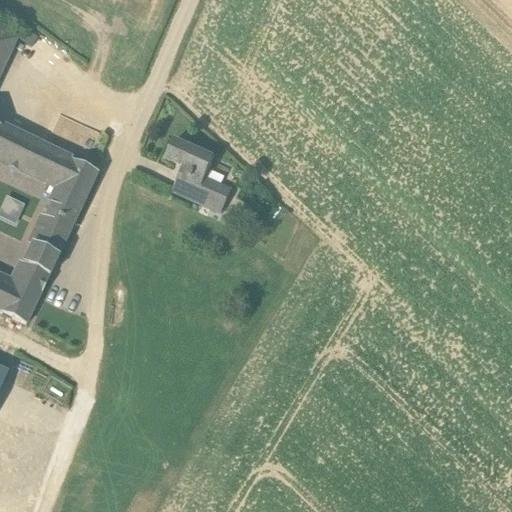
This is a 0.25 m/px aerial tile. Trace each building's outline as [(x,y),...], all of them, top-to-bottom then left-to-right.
[(0,75),(16,41),(0,33),(0,75)] [(30,34),(23,44),(31,49),(38,39),(30,34)] [(51,154),(0,129),(0,313),(25,326),(49,275),(24,263),(12,288),(0,282),(0,161),(39,179),(51,154)] [(213,160),(174,143),(166,160),(183,168),(172,192),(221,214),(231,193),(204,181),(213,160)] [(96,175),(51,154),(39,179),(58,189),(24,263),(49,275),(96,175)]
